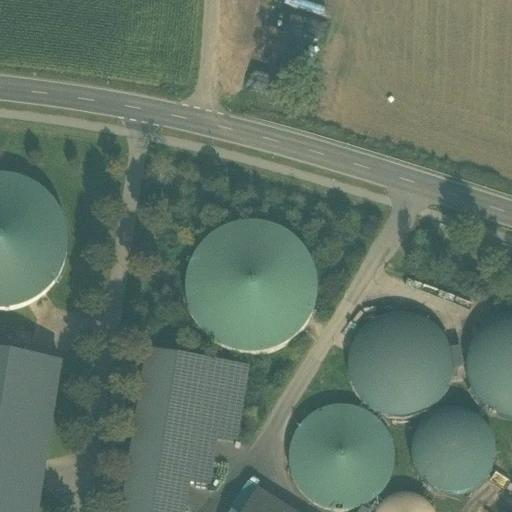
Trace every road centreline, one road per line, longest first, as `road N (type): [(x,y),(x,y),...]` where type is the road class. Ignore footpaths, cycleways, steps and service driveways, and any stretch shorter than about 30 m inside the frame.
road 1 (track): [(418,186),(224,511)]
road 2 (tertiary): [(205,125),(511,217)]
road 3 (tertiary): [(0,89),(205,125)]
road 4 (residential): [(205,125),(211,0)]
